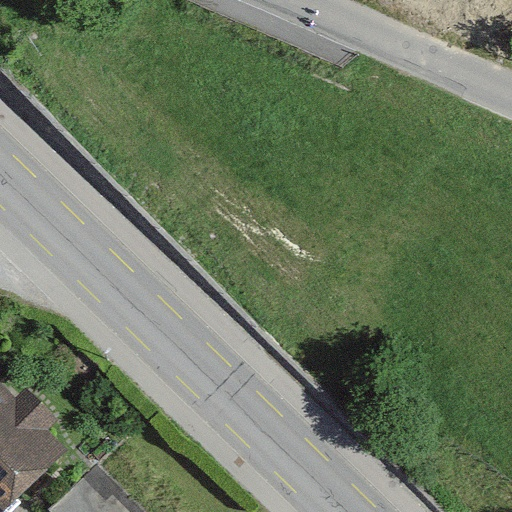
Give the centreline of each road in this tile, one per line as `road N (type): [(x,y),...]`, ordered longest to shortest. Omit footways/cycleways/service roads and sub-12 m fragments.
road 1 (secondary): [(0,171),(344,511)]
road 2 (residential): [(249,0),(511,102)]
